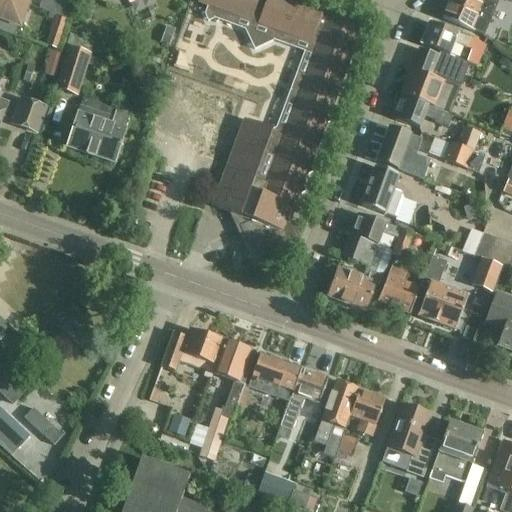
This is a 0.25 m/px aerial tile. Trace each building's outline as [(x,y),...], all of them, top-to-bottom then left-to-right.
[(27,6),(10,0),(0,0),(0,33),(13,39),(17,28),(18,28),(27,6)] [(51,0),(41,0),(39,9),(64,18),(69,6),(51,0)] [(304,53),(281,115),(275,130),(272,131),(243,121),(211,208),(240,218),(245,219),(251,221),(238,228),(252,258),(295,239),(288,225),(299,196),(304,193),(302,189),(306,177),(311,174),(309,170),(318,144),(323,142),(321,137),(325,125),(330,123),(328,118),(338,92),(342,90),(340,85),(345,73),(349,71),(347,66),(362,27),(315,10),(313,5),(308,7),(289,0),(197,0),(196,4),(207,8),(203,16),(207,23),(213,20),(244,31),(253,51),(273,42),(304,53)] [(501,0),(511,3),(511,0),(449,0),(441,20),(472,33),(477,21),(486,24),(491,10),(482,7),(484,0),(501,0)] [(55,18),(45,47),(56,51),(66,22),(55,18)] [(427,25),(419,47),(446,57),(453,60),(458,48),(472,54),(467,65),(476,69),(484,46),(436,28),(427,25)] [(69,50),(56,90),(76,96),(88,57),(69,50)] [(418,51),(409,73),(457,91),(458,90),(466,67),(467,65),(453,60),(446,57),(444,61),(418,51)] [(50,52),(42,76),(54,80),(61,56),(50,52)] [(400,98),(400,99),(447,117),(457,91),(409,73),(400,98)] [(447,117),(400,99),(391,121),(418,131),(423,119),(434,123),(434,125),(447,130),(451,119),(447,118),(447,117)] [(21,101),(12,126),(33,134),(35,134),(44,110),(21,101)] [(78,115),(66,150),(113,165),(129,117),(115,112),(110,126),(78,115)] [(502,129),(511,133),(511,114),(509,114),(502,129)] [(409,137),(388,129),(375,164),(421,181),(424,173),(413,168),(416,158),(414,157),(420,141),(409,137)] [(462,129),(455,148),(471,155),(472,154),(479,136),(462,129)] [(455,148),(448,145),(442,161),(477,175),(483,159),(472,154),(471,155),(455,148)] [(397,177),(374,169),(361,207),(383,215),(382,216),(395,221),(402,201),(399,193),(393,191),(398,177),(397,177)] [(349,238),(376,248),(381,235),(396,240),(399,232),(384,226),(357,216),(349,238)] [(472,258),(482,236),(471,231),(461,254),(472,259),(473,258),(472,258)] [(400,233),(391,256),(402,261),(411,237),(400,233)] [(472,258),(473,258),(485,263),(493,240),(482,236),(472,258)] [(376,248),(349,238),(341,259),(383,274),(390,254),(376,248)] [(493,240),(485,263),(496,267),(505,244),(493,240)] [(511,246),(505,244),(496,267),(507,271),(511,258),(511,246)] [(428,292),(417,318),(455,332),(467,299),(437,288),(446,264),(431,259),(420,289),(428,292)] [(500,269),(481,262),(472,287),(491,294),(500,269)] [(391,267),(387,278),(377,304),(409,316),(419,290),(404,285),(409,273),(391,267)] [(337,271),(326,299),(364,313),(374,286),(378,287),(382,278),(369,273),(365,272),(363,277),(367,279),(366,282),(352,277),(354,273),(346,270),(344,274),(337,271)] [(511,301),(496,295),(489,314),(503,319),(503,318),(508,320),(497,348),(511,353),(511,301)] [(223,344),(189,331),(186,340),(172,335),(160,369),(174,374),(179,361),(182,362),(181,364),(205,373),(203,378),(210,380),(212,376),(223,344)] [(255,355),(223,344),(212,376),(233,383),(220,419),(230,422),(232,416),(233,416),(242,391),(241,391),(255,355)] [(288,404),(300,371),(282,365),(281,361),(275,359),(271,361),(259,356),(247,389),(288,404)] [(34,385),(7,361),(0,368),(0,372),(24,395),(34,385)] [(327,380),(301,371),(300,371),(288,404),(276,437),(287,441),(304,400),(318,405),(327,380)] [(344,431),(348,419),(358,392),(334,383),(320,423),(313,444),(325,449),(333,427),(344,431)] [(384,401),(358,392),(348,419),(359,422),(355,434),(370,440),(384,401)] [(429,418),(401,407),(386,448),(411,457),(405,474),(421,480),(435,442),(422,438),(429,418)] [(0,411),(0,433),(18,451),(29,439),(0,411)] [(62,437),(32,411),(24,420),(53,446),(62,437)] [(174,418),(169,433),(184,438),(189,423),(174,418)] [(464,485),(471,467),(481,436),(448,425),(427,481),(441,486),(444,478),(464,485)] [(222,438),(207,433),(199,461),(214,465),(222,438)] [(341,437),(336,452),(352,458),(357,443),(341,437)] [(511,493),(511,447),(501,443),(485,489),(507,497),(508,493),(511,493)] [(212,511),(180,500),(188,478),(140,461),(122,511),(212,511)] [(264,474),(257,495),(285,506),(293,485),(264,474)] [(410,480),(406,494),(417,497),(422,484),(410,480)] [(313,511),(317,498),(292,489),(288,502),(313,511)]
